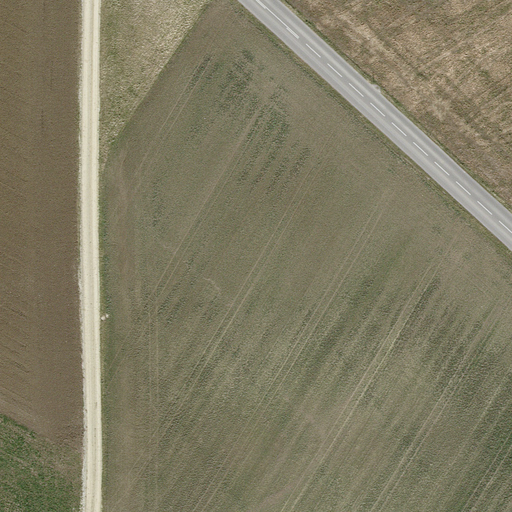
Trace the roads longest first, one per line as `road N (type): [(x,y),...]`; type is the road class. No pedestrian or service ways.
road 1 (track): [(92,0),(95,511)]
road 2 (tertiary): [(258,0),(511,228)]
